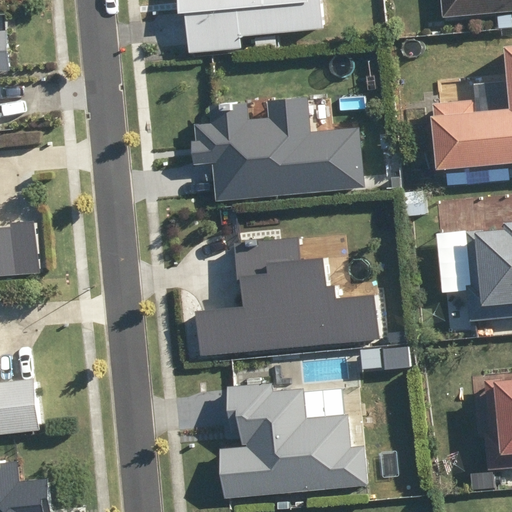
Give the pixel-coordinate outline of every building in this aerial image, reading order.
[(189,13),(193,53),(245,48),(244,36),(328,29),(325,0),(182,0),(183,13),(189,13)] [(511,0),(444,0),(446,18),(511,11),(511,0)] [(0,70),(14,70),(11,30),(0,30),(0,70)] [(436,103),(442,169),(511,162),(511,45),(510,46),(511,66),(511,108),(480,111),(479,99),(436,103)] [(217,163),(220,201),(368,188),(363,126),(314,131),(311,97),(272,101),(273,117),(252,119),(250,102),(213,105),(215,122),(199,124),(201,140),(195,141),(197,165),(217,163)] [(469,285),(472,322),(511,318),(511,221),(510,221),(510,228),(488,230),(488,229),(482,229),(469,231),(474,285),(469,285)] [(0,276),(27,274),(23,225),(0,226),(0,276)] [(200,354),(380,338),(376,294),(339,298),(338,285),(329,285),(326,256),(301,258),(299,238),(234,244),(237,279),(241,279),(244,308),(197,312),(200,354)] [(0,434),(44,430),(38,378),(0,382),(0,434)] [(488,433),(492,469),(511,466),(511,379),(501,380),(501,378),(489,379),(493,433),(488,433)] [(276,382),(231,386),(235,433),(244,432),(245,445),(251,444),(251,446),(223,448),(228,498),(372,485),(369,445),(355,447),(352,414),(310,418),(307,388),(277,390),(276,382)] [(0,511),(54,511),(52,478),(24,481),(22,460),(0,462),(0,511)]
